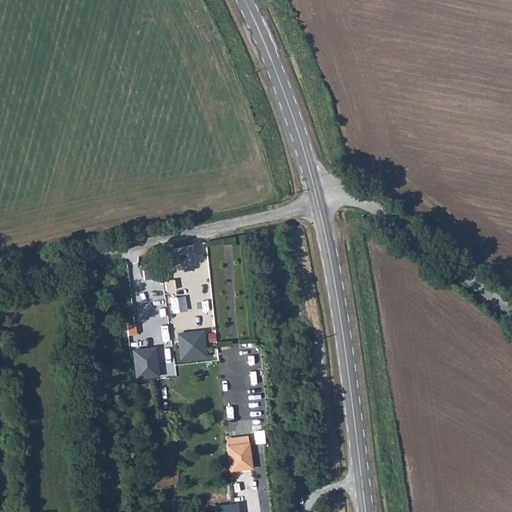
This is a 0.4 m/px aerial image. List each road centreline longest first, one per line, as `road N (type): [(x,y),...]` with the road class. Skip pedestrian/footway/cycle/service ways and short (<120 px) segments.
road 1 (unclassified): [(0,275),(319,208)]
road 2 (secondary): [(319,208),(365,511)]
road 3 (unclassified): [(315,185),(366,203),(511,312)]
road 4 (secondary): [(244,0),(315,185)]
